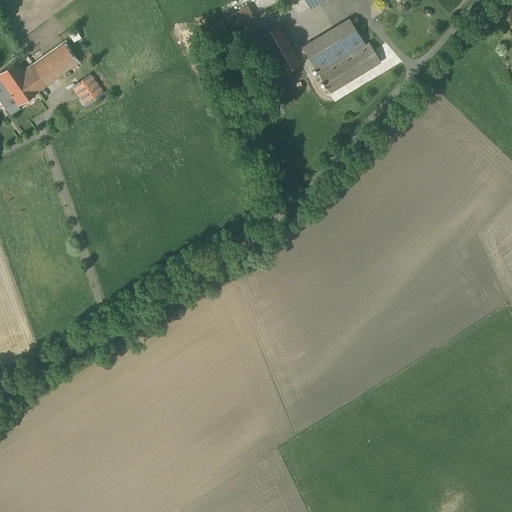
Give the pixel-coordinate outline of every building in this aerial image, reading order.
[(224,18),(215,23),(221,33),(230,28),(224,18)] [(349,19),(303,48),(318,73),(365,45),(349,19)] [(299,64),(278,24),(258,36),(275,68),(265,74),(270,82),(299,64)] [(0,79),(16,102),(18,106),(78,63),(64,43),(34,64),(24,71),(16,60),(0,72),(0,79)] [(370,45),(319,75),(330,93),(381,62),(370,45)] [(103,92),(90,74),(73,87),(86,105),(103,92)] [(0,102),(5,110),(16,102),(0,79),(0,102)]
